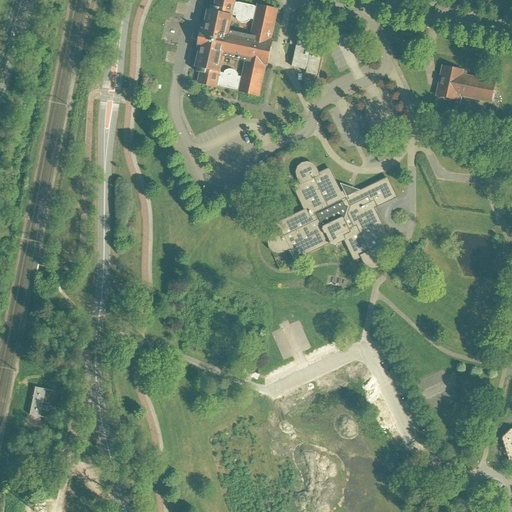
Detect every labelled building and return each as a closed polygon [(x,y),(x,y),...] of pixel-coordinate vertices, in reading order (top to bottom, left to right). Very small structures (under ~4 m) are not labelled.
[(202,29),(201,36),(195,35),(194,40),(200,41),(198,48),(201,49),(197,67),(197,68),(196,72),(202,73),(199,84),(216,87),(216,86),(241,91),(241,93),(258,96),(265,65),(268,65),(273,42),(270,41),(277,10),(259,6),(259,7),(234,2),(234,1),(230,0),(217,0),(216,8),(210,7),(209,11),(205,30),(202,29)] [(306,75),(319,77),(324,52),(327,40),(299,34),(292,67),(293,68),(293,67),(307,70),(306,75)] [(438,96),(456,100),(455,105),(460,106),(462,96),(491,102),(495,83),(466,77),(467,72),(462,72),(462,71),(444,67),(438,96)] [(376,156),(380,163),(386,160),(389,159),(385,151),(382,153),(376,156)] [(270,243),(270,247),(274,251),(279,253),(283,252),(289,249),(294,261),(330,243),(331,244),(333,245),(336,246),(338,241),(344,239),(355,261),(362,257),(365,263),(368,266),(373,268),(378,267),(382,264),(383,259),(382,254),(380,249),(391,244),(383,227),(378,217),(378,218),(374,208),(387,202),(389,206),(398,202),(387,179),(351,196),(350,194),(346,196),(344,192),(341,193),(329,169),(318,174),(316,169),(313,165),(308,164),(303,165),(299,168),(298,173),(298,178),(301,183),(293,186),(305,211),(276,224),(280,232),(275,235),(271,238),(270,243)] [(260,375),(245,369),(243,374),(258,380),(259,377),(260,375)] [(29,415),(39,417),(45,390),(34,388),(29,415)] [(511,429),(502,438),(509,461),(511,461),(511,429)]
